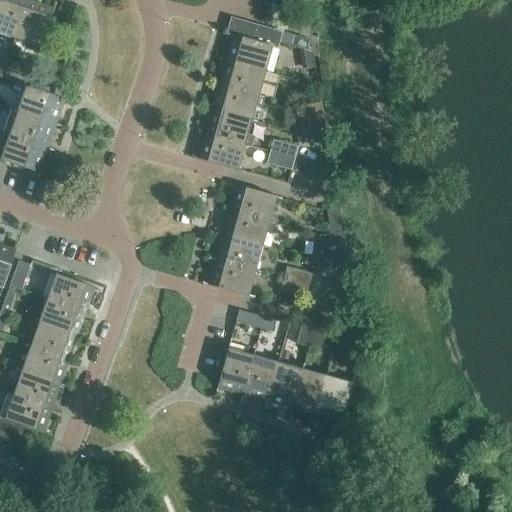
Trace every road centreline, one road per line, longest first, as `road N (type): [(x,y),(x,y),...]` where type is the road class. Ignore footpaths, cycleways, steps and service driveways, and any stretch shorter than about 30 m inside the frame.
road 1 (residential): [(129,271),(61,468),(37,482),(0,471)]
road 2 (residential): [(96,234),(153,40),(148,0)]
